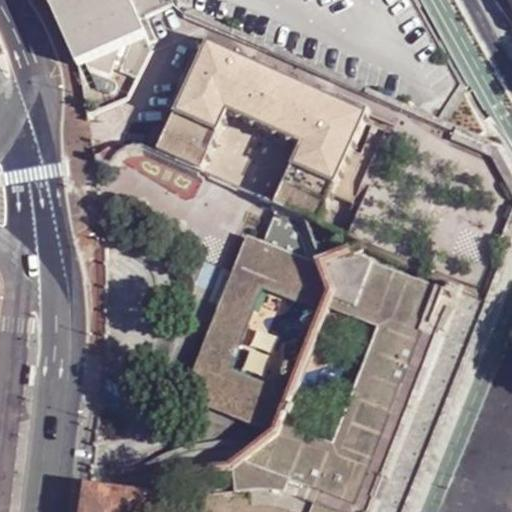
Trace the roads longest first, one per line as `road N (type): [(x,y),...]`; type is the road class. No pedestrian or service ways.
road 1 (tertiary): [(59,376),(80,292),(70,168),(46,78),(19,32)]
road 2 (tertiary): [(10,121),(32,174),(53,298)]
road 3 (tertiary): [(59,376),(45,511)]
